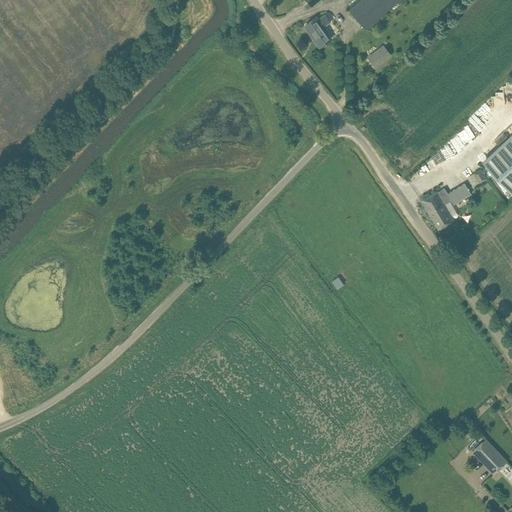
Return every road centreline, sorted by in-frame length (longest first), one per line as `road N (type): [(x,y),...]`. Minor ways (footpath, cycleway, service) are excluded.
road 1 (unclassified): [(0,427),(94,373),(344,119)]
road 2 (unclassified): [(511,359),(344,119)]
road 3 (unclassified): [(344,119),(251,0)]
